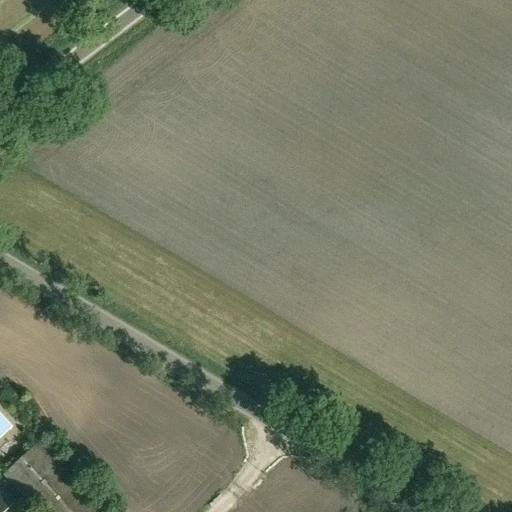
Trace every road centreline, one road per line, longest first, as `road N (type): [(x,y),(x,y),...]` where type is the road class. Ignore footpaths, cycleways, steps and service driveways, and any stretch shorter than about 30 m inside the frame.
road 1 (unclassified): [(422,511),(0,259)]
road 2 (unclassified): [(0,115),(151,0)]
